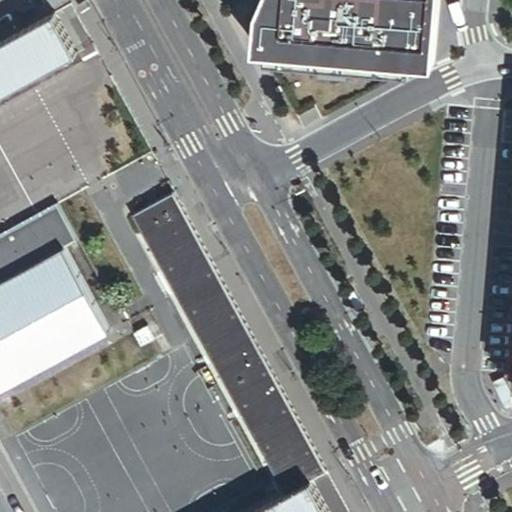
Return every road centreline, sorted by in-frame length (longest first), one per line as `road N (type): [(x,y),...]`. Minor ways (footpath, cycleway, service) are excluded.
road 1 (primary): [(432,491),(259,179)]
road 2 (primary): [(221,199),(392,511)]
road 3 (secondary): [(259,179),(483,63)]
road 4 (primary): [(111,0),(221,199)]
road 5 (primary): [(259,179),(162,0)]
